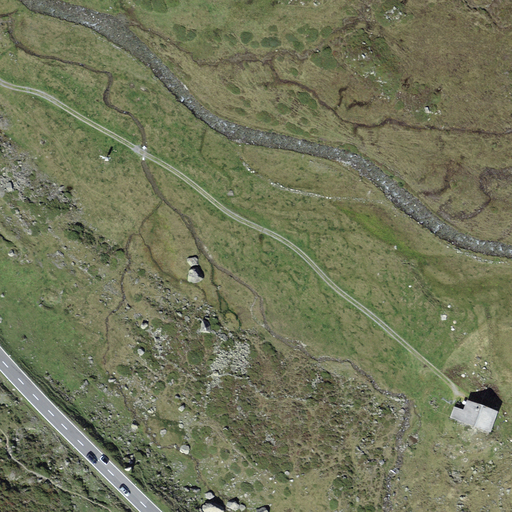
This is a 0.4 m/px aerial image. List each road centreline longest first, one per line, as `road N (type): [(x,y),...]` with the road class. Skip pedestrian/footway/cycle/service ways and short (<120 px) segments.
road 1 (track): [(457,402),(455,388),(286,242),(221,210),(147,153),(44,97),(0,83)]
road 2 (primary): [(151,511),(0,357)]
